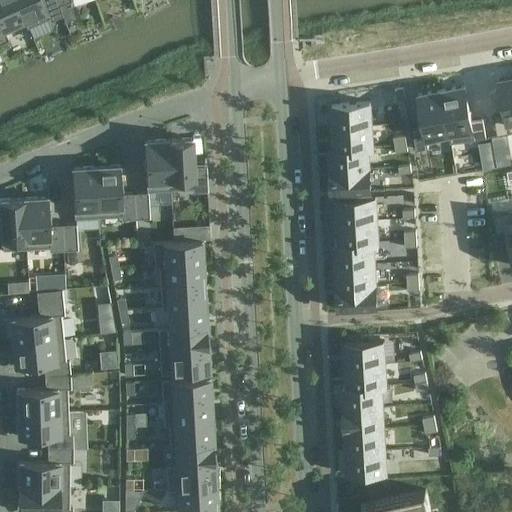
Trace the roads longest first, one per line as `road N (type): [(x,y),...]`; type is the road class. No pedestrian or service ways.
road 1 (residential): [(305,511),(281,93)]
road 2 (residential): [(237,94),(261,511)]
road 3 (residential): [(237,94),(191,102),(0,173)]
road 4 (residential): [(511,37),(296,83),(281,93)]
